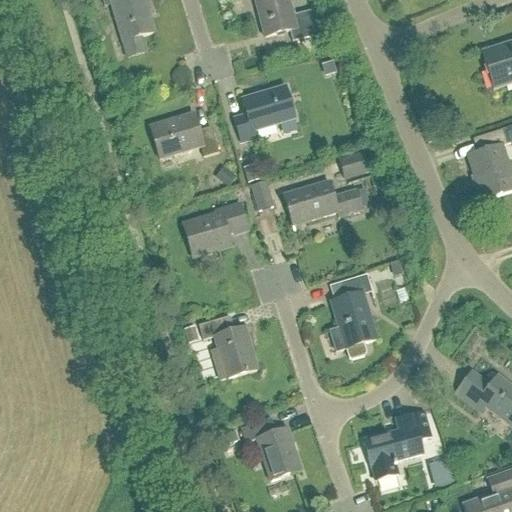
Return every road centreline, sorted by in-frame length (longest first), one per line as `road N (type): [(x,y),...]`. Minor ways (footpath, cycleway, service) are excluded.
road 1 (track): [(36,0),(204,511)]
road 2 (residential): [(460,261),(376,49)]
road 3 (residential): [(322,416),(392,384),(460,261)]
road 4 (residential): [(322,416),(277,272)]
road 5 (residential): [(376,49),(499,0)]
